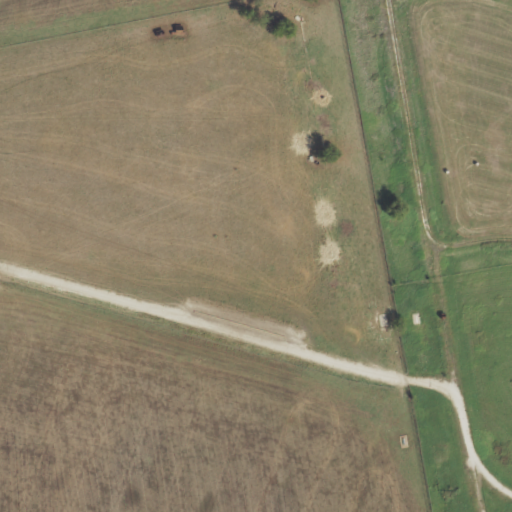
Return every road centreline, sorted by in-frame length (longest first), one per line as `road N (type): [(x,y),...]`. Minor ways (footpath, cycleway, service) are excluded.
road 1 (track): [(490,511),(439,305),(386,0)]
road 2 (track): [(0,265),(465,389)]
